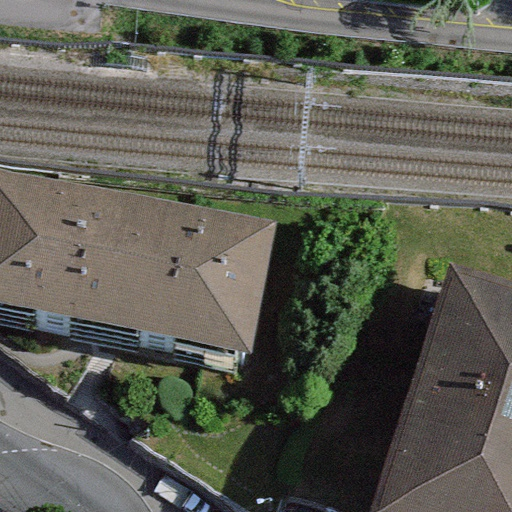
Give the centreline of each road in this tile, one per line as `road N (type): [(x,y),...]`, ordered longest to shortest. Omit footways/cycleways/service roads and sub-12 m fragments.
road 1 (residential): [(152,0),(511,40)]
road 2 (primary): [(134,511),(94,479),(25,471)]
